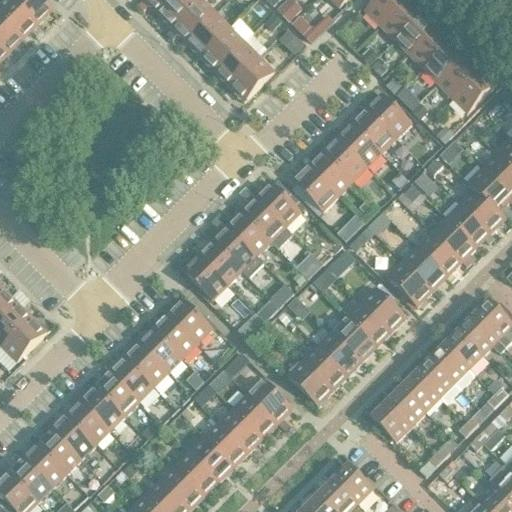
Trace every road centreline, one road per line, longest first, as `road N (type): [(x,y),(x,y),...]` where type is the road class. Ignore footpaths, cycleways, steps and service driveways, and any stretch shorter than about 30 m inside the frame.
road 1 (residential): [(97,321),(144,254),(242,158)]
road 2 (residential): [(242,158),(109,23)]
road 3 (residential): [(0,133),(109,23)]
road 4 (residential): [(97,321),(0,223)]
road 5 (residential): [(0,417),(97,321)]
road 6 (residential): [(434,511),(341,419)]
